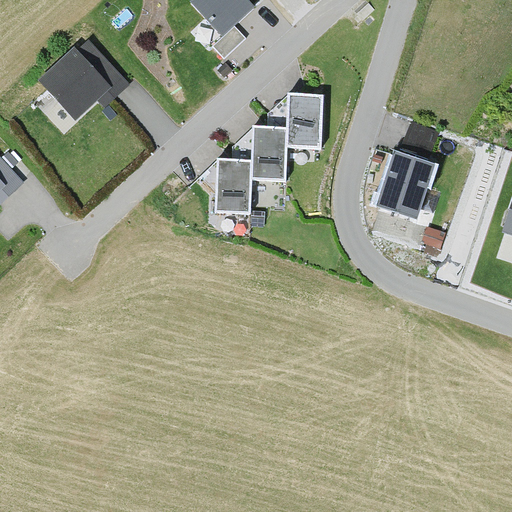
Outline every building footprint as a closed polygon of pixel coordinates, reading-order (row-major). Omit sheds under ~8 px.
[(254,11),(242,0),(199,0),(189,10),(219,41),(212,49),(223,61),(244,40),(235,30),(254,11)] [(75,55),(73,53),(37,85),(74,126),(98,105),(104,112),(132,87),(91,41),(75,55)] [(252,166),(216,165),(216,217),(252,217),(253,186),(286,186),(286,152),(325,152),(326,98),(287,98),(287,134),(253,134),(252,166)] [(435,170),(393,157),(376,212),(418,226),(435,170)] [(0,159),(0,207),(24,185),(0,159)] [(511,207),(503,236),(511,239),(511,207)]
